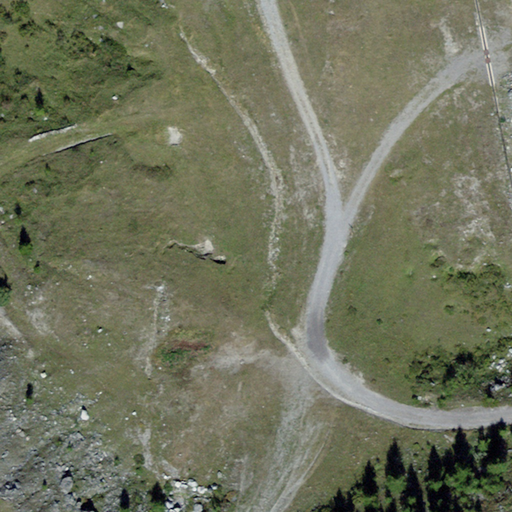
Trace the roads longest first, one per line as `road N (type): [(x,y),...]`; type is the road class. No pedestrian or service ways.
road 1 (track): [(267,0),(333,201),(336,232),(314,328),(325,365),(365,397),(409,413),(511,414)]
road 2 (track): [(506,36),(420,98),(336,232)]
road 3 (track): [(274,511),(295,480),(325,365)]
